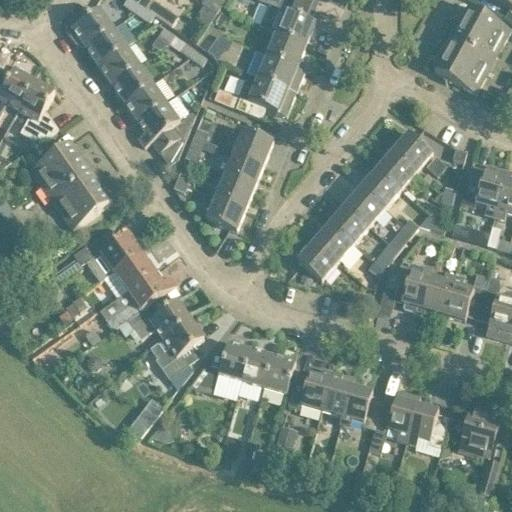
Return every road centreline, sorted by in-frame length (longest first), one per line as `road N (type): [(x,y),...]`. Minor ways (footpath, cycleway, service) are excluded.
road 1 (residential): [(242,302),(212,275),(37,33)]
road 2 (residential): [(242,302),(511,383)]
road 3 (residential): [(383,23),(346,23),(275,191),(283,216)]
road 4 (residential): [(283,216),(401,84)]
road 5 (residential): [(511,138),(401,84)]
